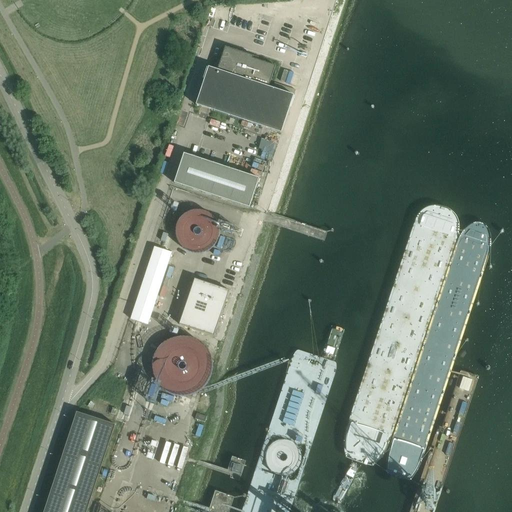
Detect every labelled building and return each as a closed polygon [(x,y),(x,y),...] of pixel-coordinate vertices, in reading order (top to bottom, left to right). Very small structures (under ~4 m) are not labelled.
[(269,88),(271,82),(276,67),(257,61),(253,60),(254,57),(225,47),(217,71),(209,68),(196,106),(281,134),(294,96),(269,88)] [(275,83),(274,88),(295,95),(296,90),(275,83)] [(249,209),(259,179),(184,154),(174,184),(249,209)] [(155,248),(131,320),(148,325),(172,253),(155,248)] [(211,372),(210,345),(189,337),(163,338),(154,362),(155,381),(150,395),(150,400),(156,400),(160,389),(179,395),(203,394),(211,372)] [(86,511),(115,425),(78,413),(77,413),(44,511),(86,511)] [(237,459),(233,471),(242,474),(246,462),(237,459)]
